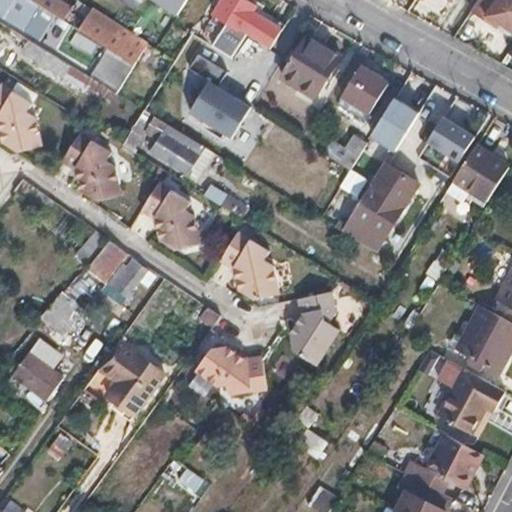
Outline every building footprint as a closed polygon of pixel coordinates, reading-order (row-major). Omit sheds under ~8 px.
[(0,0),(0,17),(1,16),(15,25),(28,6),(34,9),(38,4),(31,0),(0,0)] [(31,0),(38,4),(55,14),(62,3),(57,0),(31,0)] [(156,0),(181,15),(190,0),(156,0)] [(272,49),(288,24),(274,15),(271,20),(256,11),(258,6),(248,0),(224,0),(216,14),(248,34),(272,49)] [(511,0),(480,0),(476,8),(511,31),(511,0)] [(151,43),(136,34),(131,42),(93,18),(84,32),(123,57),(137,66),(151,43)] [(311,35),(285,77),(316,97),(343,55),(311,35)] [(45,49),(36,43),(28,56),(65,79),(72,66),(45,49)] [(123,57),(105,86),(118,94),(137,66),(123,57)] [(232,144),(252,110),(220,90),(227,75),(200,59),(190,74),(209,86),(188,118),(232,144)] [(363,67),(344,97),(370,114),(390,83),(363,67)] [(3,78),(0,82),(0,124),(2,137),(17,145),(43,139),(38,114),(30,108),(35,99),(3,78)] [(398,96),(374,134),(398,150),(422,112),(398,96)] [(445,117),(429,142),(462,162),(478,137),(445,117)] [(205,147),(163,121),(158,130),(165,134),(154,151),(189,173),(205,147)] [(135,127),(125,144),(138,152),(148,135),(135,127)] [(79,131),(63,156),(76,165),(83,189),(100,200),(124,194),(117,165),(109,159),(113,152),(79,131)] [(338,160),(352,170),(368,143),(354,134),(338,160)] [(511,167),(478,146),(456,180),(491,202),(511,167)] [(387,164),(344,232),(376,251),(419,184),(387,164)] [(352,170),(341,186),(358,197),(368,180),(352,170)] [(160,179),(144,205),(157,213),(163,238),(178,248),(203,243),(196,214),(187,208),(192,199),(160,179)] [(456,180),(449,190),(485,212),(491,202),(456,180)] [(212,185),(206,195),(221,205),(227,195),(212,185)] [(237,229),(220,255),(231,261),(237,287),(252,297),(278,293),(273,263),(263,257),(268,249),(237,229)] [(158,275),(112,241),(66,293),(81,306),(101,281),(116,292),(114,295),(124,302),(140,281),(149,287),(158,275)] [(511,278),(502,299),(511,305),(511,278)] [(332,290),(300,297),(303,311),(288,330),(295,349),(317,364),(340,329),(330,322),(337,311),(332,290)] [(81,306),(66,293),(43,318),(65,337),(87,311),(81,306)] [(224,316),(208,306),(200,318),(215,328),(224,316)] [(511,348),(511,322),(483,307),(455,358),(475,369),(479,362),(499,372),(511,348)] [(119,381),(109,396),(135,416),(165,374),(121,342),(101,368),(119,381)] [(234,399),(271,389),(260,360),(249,363),(226,350),(205,355),(192,376),(220,392),(230,389),(234,399)] [(430,374),(442,355),(432,350),(421,369),(430,374)] [(29,353),(12,377),(48,402),(65,378),(29,353)] [(494,413),(506,391),(449,359),(438,379),(455,388),(438,418),(470,435),(484,409),(494,413)] [(101,405),(84,392),(71,409),(89,423),(101,405)] [(209,433),(199,447),(214,459),(224,445),(209,433)] [(481,455),(449,437),(431,470),(446,478),(464,487),(481,455)] [(50,449),(59,460),(73,449),(64,438),(50,449)] [(0,475),(4,472),(0,467),(12,455),(0,443),(0,475)] [(188,469),(180,483),(202,494),(209,480),(188,469)] [(431,470),(423,485),(438,493),(446,478),(431,470)] [(437,511),(430,507),(438,493),(423,485),(406,475),(399,490),(409,496),(400,511),(437,511)] [(447,511),(453,501),(438,493),(430,507),(437,511),(447,511)] [(309,506),(320,511),(330,511),(334,505),(316,495),(309,506)]
